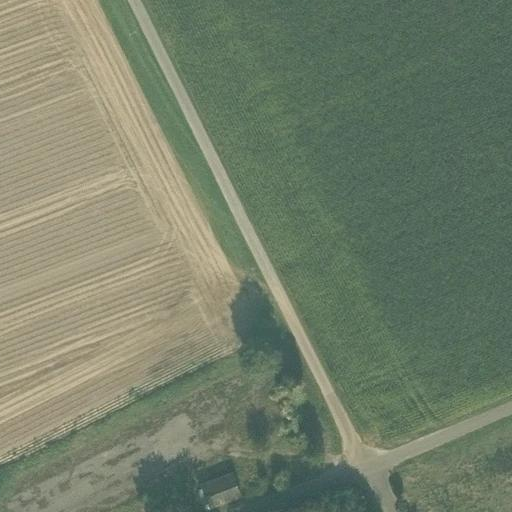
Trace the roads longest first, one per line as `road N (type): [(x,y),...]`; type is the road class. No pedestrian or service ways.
road 1 (residential): [(131,0),(386,511)]
road 2 (track): [(511,405),(362,469)]
road 3 (track): [(248,511),(362,469)]
